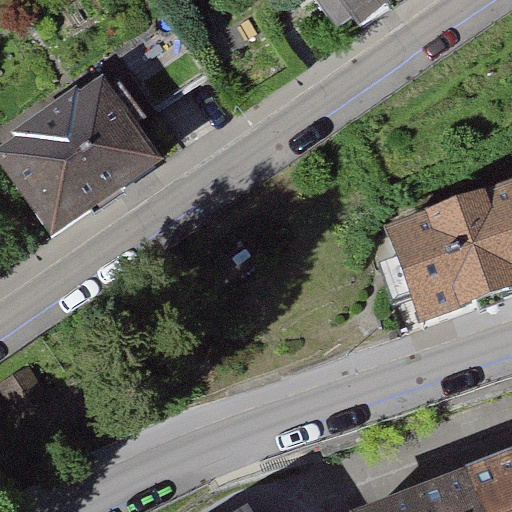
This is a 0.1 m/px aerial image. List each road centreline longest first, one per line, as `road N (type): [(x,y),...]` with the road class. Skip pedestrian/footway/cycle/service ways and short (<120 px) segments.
road 1 (residential): [(488,0),(0,334)]
road 2 (residential): [(86,511),(176,466),(511,355)]
